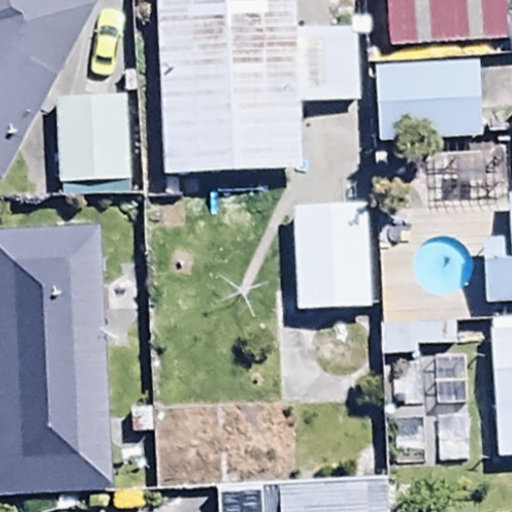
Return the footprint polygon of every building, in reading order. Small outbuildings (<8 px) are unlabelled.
[(0,0),(0,181),(91,12),(69,0),(0,0)] [(501,0),(381,0),(382,54),(503,51),(501,0)] [(477,73),(375,74),(375,147),(477,146),(477,73)] [(128,104),(54,108),(58,195),(132,192),(128,104)] [(367,167),(288,169),(290,277),(369,276),(367,167)] [(0,500),(110,495),(97,236),(0,238),(0,500)] [(511,295),(487,296),(489,422),(511,421),(511,295)] [(393,511),(392,487),(215,493),(215,511),(393,511)]
